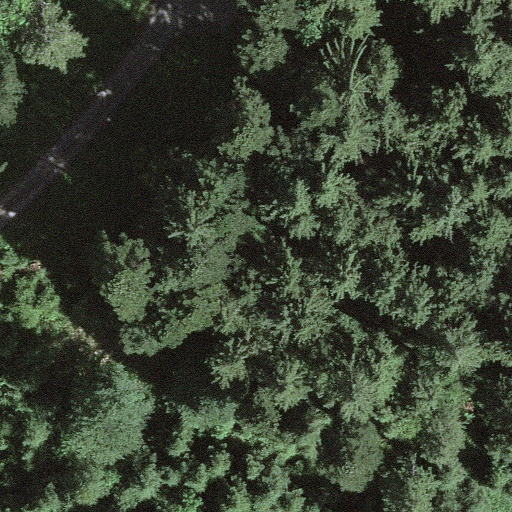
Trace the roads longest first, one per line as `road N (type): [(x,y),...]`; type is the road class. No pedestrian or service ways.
road 1 (track): [(169,59),(511,319)]
road 2 (track): [(169,59),(0,204)]
